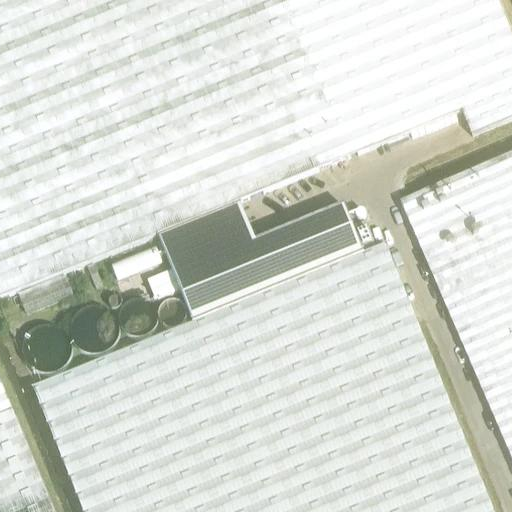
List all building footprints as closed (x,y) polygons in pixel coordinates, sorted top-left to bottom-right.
[(0,0),(0,301),(16,295),(18,298),(24,315),(72,297),(65,280),(63,276),(156,238),(239,204),(352,159),(462,114),(472,139),(511,122),(511,36),(497,0),(0,0)] [(511,157),(406,203),(511,453),(511,157)] [(239,204),(156,238),(171,274),(179,294),(194,328),(364,260),(344,210),(256,245),(253,239),(249,227),(239,204)] [(113,266),(120,282),(164,263),(157,247),(113,266)] [(194,328),(36,391),(84,511),(492,511),(388,250),(364,260),(194,328)] [(171,274),(148,284),(156,303),(179,294),(171,274)] [(156,321),(155,315),(152,310),(147,306),(141,304),(134,305),(128,308),(124,314),(123,319),(123,326),(126,332),(131,336),(137,338),(144,337),(150,333),(155,327),(156,321)] [(115,333),(115,332),(113,325),(110,318),(104,314),(99,312),(96,311),(91,311),(87,312),(83,314),(79,316),(76,319),(74,324),(73,327),(72,332),(72,337),(74,341),(78,347),(84,352),(88,353),(93,354),(101,352),(108,348),(110,345),(113,340),(115,333)] [(71,351),(71,350),(70,343),(65,336),(59,331),(51,329),(43,330),(39,332),(35,334),(32,337),(30,342),(29,345),(28,350),(29,357),(31,361),(34,364),(40,369),(48,371),(56,371),(59,369),(63,366),(66,364),(69,359),(70,355),(71,351)] [(48,511),(28,462),(32,461),(0,385),(0,511),(48,511)]
